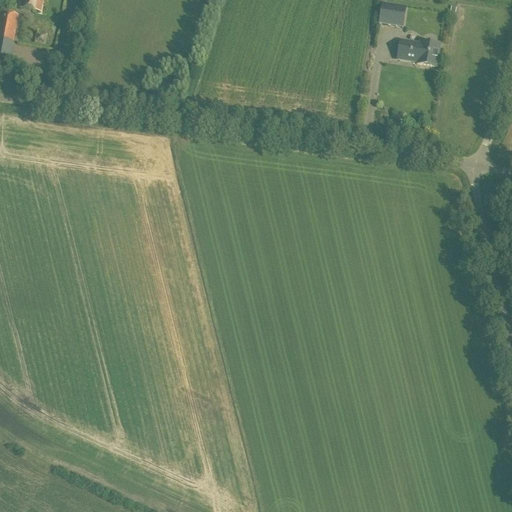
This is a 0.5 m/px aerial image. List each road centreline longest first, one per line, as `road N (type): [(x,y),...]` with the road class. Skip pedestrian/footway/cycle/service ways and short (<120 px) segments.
road 1 (unclassified): [(0,98),(477,166)]
road 2 (unclassified): [(511,352),(478,209),(477,166)]
